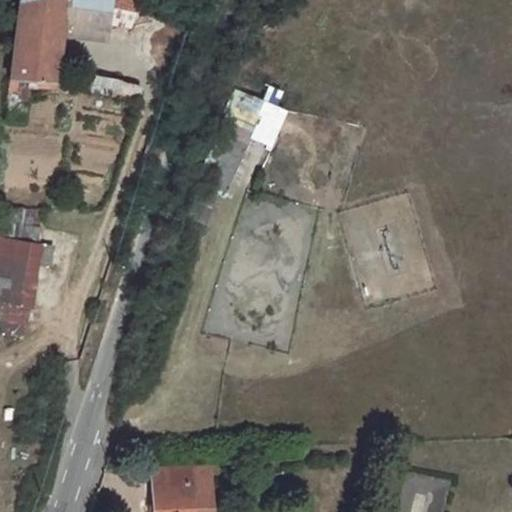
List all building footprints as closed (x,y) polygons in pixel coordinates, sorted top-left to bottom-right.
[(18,0),(10,77),(56,81),(62,25),(64,0),(18,0)] [(64,0),(62,25),(105,32),(107,21),(108,8),(108,0),(64,0)] [(108,0),(108,8),(131,12),(133,0),(108,0)] [(108,8),(107,21),(128,24),(131,12),(108,8)] [(255,121),(250,137),(274,145),(287,106),(235,88),(227,111),(255,121)] [(0,236),(0,315),(24,320),(37,243),(0,236)] [(156,485),(154,485),(154,511),(208,511),(208,482),(193,483),(192,467),(155,468),(156,485)]
